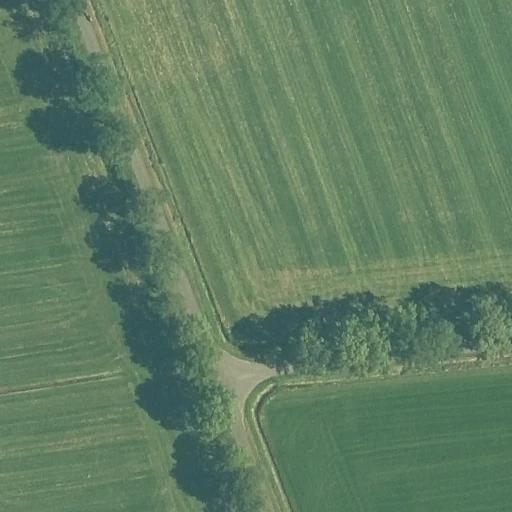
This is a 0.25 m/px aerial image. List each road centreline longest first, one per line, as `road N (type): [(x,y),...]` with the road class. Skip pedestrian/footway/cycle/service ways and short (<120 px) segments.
road 1 (unclassified): [(220,376),(77,0)]
road 2 (unclassified): [(511,345),(220,376)]
road 3 (unclassified): [(271,511),(220,376)]
